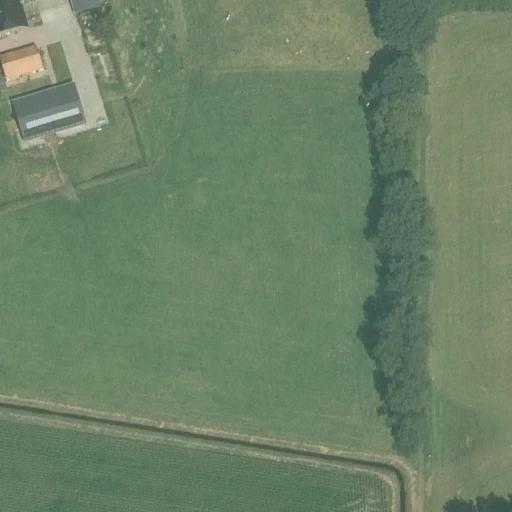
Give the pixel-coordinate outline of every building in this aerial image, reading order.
[(17,0),(0,0),(0,40),(28,32),(17,0)] [(98,0),(71,0),(76,17),(101,10),(98,0)] [(68,21),(50,25),(52,36),(71,32),(68,21)] [(86,28),(49,39),(59,73),(65,71),(68,79),(99,70),(86,28)] [(44,71),(36,47),(0,57),(0,61),(7,83),(44,71)] [(74,85),(13,104),(25,146),(87,128),(74,85)]
